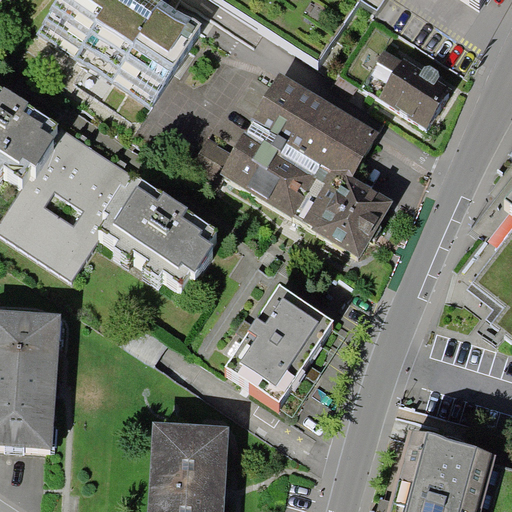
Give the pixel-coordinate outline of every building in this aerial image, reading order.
[(155,107),(200,31),(174,14),(152,0),(61,0),(38,36),(155,107)] [(152,0),(174,14),(179,5),(252,51),(263,34),(317,69),(359,6),(375,17),(386,0),(461,0),(478,11),(485,0),(152,0)] [(428,120),(450,81),(386,47),(364,86),(428,120)] [(194,166),(357,259),(392,199),(355,178),(380,135),(276,76),(230,155),(208,142),(194,166)] [(181,288),(213,239),(129,186),(137,174),(77,136),(66,153),(0,111),(0,177),(25,193),(0,231),(0,243),(74,291),(106,241),(181,288)] [(511,203),(501,218),(511,226),(511,233),(465,295),(491,315),(483,325),(511,347),(511,203)] [(281,412),(333,334),(279,298),(226,376),(281,412)] [(55,394),(58,322),(0,319),(0,450),(52,454),(55,394)] [(224,511),(230,432),(152,426),(146,511),(224,511)] [(482,511),(495,462),(412,441),(393,511),(482,511)]
